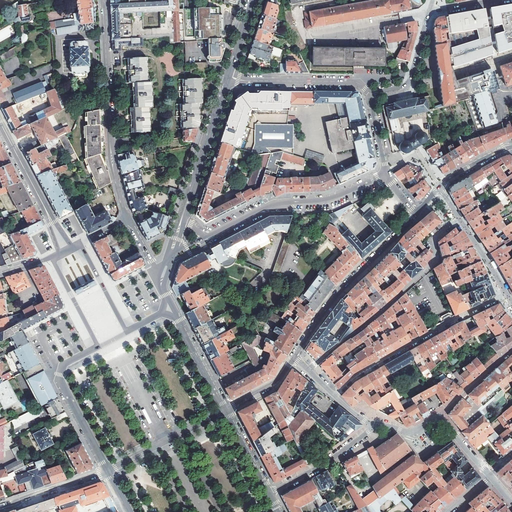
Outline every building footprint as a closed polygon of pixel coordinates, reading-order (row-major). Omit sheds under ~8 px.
[(75,0),(78,11),(94,8),(92,0),(75,0)] [(159,3),(143,4),(127,5),(118,5),(110,5),(112,40),(142,38),(169,37),(169,43),(184,42),(186,42),(184,9),(177,9),(176,0),(167,0),(168,3),(159,3)] [(281,0),(286,28),(299,54),(307,50),(295,25),(292,26),(292,22),(290,10),(287,10),(285,0),(281,0)] [(304,21),(306,29),(411,10),(408,0),(378,0),(305,13),(306,20),(304,21)] [(277,11),(277,6),(275,6),(266,2),(261,16),(274,20),(275,20),(275,19),(277,11)] [(496,44),(499,54),(511,49),(511,4),(490,8),(492,17),(492,19),(493,26),(502,24),(504,32),(494,35),(496,42),(491,43),(492,45),(496,44)] [(18,7),(18,17),(18,18),(21,17),(22,23),(29,21),(27,15),(25,5),(17,7),(18,7)] [(80,25),(92,23),(95,23),(94,8),(78,11),(80,25)] [(216,8),(193,9),(195,42),(196,42),(196,40),(221,39),(220,15),(216,16),(216,15),(217,15),(218,14),(218,9),(217,9),(216,8)] [(193,9),(184,9),(186,42),(195,42),(193,9)] [(447,44),(450,67),(451,67),(453,66),(453,68),(494,56),(487,20),(487,18),(485,9),(447,15),(448,17),(447,17),(445,18),(447,26),(449,44),(447,44)] [(257,28),(272,33),(274,25),(276,20),(275,20),(274,20),(261,16),(257,28)] [(433,26),(433,28),(447,26),(445,18),(445,17),(437,18),(436,19),(435,21),(433,26)] [(49,24),(50,30),(56,29),(75,26),(74,20),(49,24)] [(408,28),(408,30),(409,33),(417,31),(417,30),(416,21),(403,24),(404,29),(408,28)] [(70,32),(93,29),(92,23),(80,25),(75,26),(56,29),(57,35),(71,33),(70,32)] [(386,43),(405,40),(407,40),(405,31),(404,29),(403,24),(383,27),(384,29),(381,30),(382,37),(385,36),(386,43)] [(433,28),(432,30),(433,39),(434,46),(447,44),(449,44),(447,26),(433,28)] [(257,28),(253,40),(268,45),(268,44),(270,38),(271,39),(273,34),(272,33),(257,28)] [(401,49),(411,53),(417,31),(409,33),(408,30),(405,31),(407,40),(405,40),(401,49)] [(142,46),(142,38),(112,40),(113,51),(120,50),(120,46),(129,46),(129,47),(142,46)] [(223,44),(221,43),(221,39),(196,40),(196,42),(195,42),(186,42),(184,42),(185,63),(190,63),(207,63),(209,63),(208,60),(219,59),(221,58),(223,52),(222,51),(222,50),(224,47),(224,45),(223,44)] [(253,40),(247,58),(255,60),(256,57),(269,62),(272,54),(272,51),(278,53),(280,48),(268,44),(268,45),(253,40)] [(74,74),(74,78),(86,78),(86,74),(87,74),(89,71),(88,66),(89,66),(88,48),(87,48),(87,42),(85,41),(70,41),(69,43),(70,55),(69,55),(69,61),(70,61),(70,72),(72,74),(74,74)] [(450,67),(447,44),(434,46),(442,108),(466,100),(470,98),(469,97),(473,96),(467,78),(455,82),(451,67),(450,67)] [(17,55),(13,48),(0,55),(0,56),(4,62),(17,55)] [(358,66),(384,66),(384,50),(313,49),(313,65),(358,66)] [(401,49),(396,58),(409,62),(410,59),(411,55),(411,53),(401,49)] [(135,58),(129,58),(130,82),(130,83),(133,83),(134,106),(131,107),(132,132),(138,131),(138,133),(146,132),(145,131),(151,131),(150,106),(154,106),(152,82),(149,82),(148,57),(142,57),(142,56),(135,56),(135,58)] [(286,64),(285,73),(302,73),(296,61),(286,61),(286,64)] [(511,62),(500,67),(506,88),(511,85),(511,62)] [(182,129),(182,130),(182,142),(194,142),(198,128),(202,116),(199,115),(199,107),(196,107),(196,103),(200,103),(199,99),(202,99),(201,83),(199,83),(198,78),(207,78),(207,63),(190,63),(190,72),(190,75),(191,78),(184,79),(183,79),(184,103),(181,104),(182,129)] [(493,69),(467,78),(473,96),(469,97),(470,98),(466,100),(477,131),(498,124),(488,94),(499,90),(493,69)] [(7,80),(0,83),(0,103),(6,100),(0,90),(11,85),(8,79),(7,80)] [(13,94),(17,104),(47,92),(50,91),(46,84),(43,85),(42,83),(13,94)] [(45,117),(46,118),(61,111),(53,89),(50,91),(47,92),(52,107),(29,118),(32,123),(45,117)] [(219,142),(234,147),(239,149),(246,128),(244,127),(244,126),(246,120),(249,111),(260,111),(266,111),(273,111),(279,111),(281,111),(281,109),(289,109),(289,105),(291,92),(283,92),(283,94),(280,94),(277,94),(277,92),(257,92),(257,94),(248,94),(246,92),(243,95),(238,98),(234,101),(235,102),(232,111),(230,110),(226,121),(227,121),(226,124),(227,125),(226,127),(225,126),(219,142)] [(333,173),(338,185),(367,172),(367,170),(368,170),(369,170),(370,170),(371,170),(371,169),(372,169),(372,170),(373,169),(373,170),(376,165),(375,164),(376,164),(375,163),(375,162),(375,161),(375,160),(375,159),(374,159),(374,158),(370,139),(366,118),(365,118),(361,99),(361,100),(360,97),(360,96),(359,95),(359,94),(358,94),(358,93),(357,93),(356,93),(355,93),(354,93),(353,93),(352,94),(351,94),(351,93),(291,92),(289,105),(314,105),(314,103),(335,103),(344,103),(347,117),(338,119),(334,120),(335,125),(326,127),(332,154),(354,149),(357,163),(333,173)] [(418,98),(411,99),(411,103),(413,104),(414,111),(413,114),(427,111),(425,100),(418,101),(418,98)] [(394,119),(395,118),(402,117),(400,115),(398,107),(399,102),(393,103),(394,106),(386,109),(391,132),(396,131),(394,119)] [(347,117),(344,103),(335,103),(338,119),(347,117)] [(5,109),(2,110),(14,133),(27,126),(25,123),(24,124),(14,105),(9,107),(8,107),(5,109)] [(75,153),(79,161),(99,154),(101,153),(101,141),(102,142),(105,141),(104,137),(102,137),(100,138),(100,124),(102,125),(104,124),(104,120),(101,120),(100,121),(99,110),(78,115),(76,118),(77,121),(71,131),(70,132),(67,134),(65,135),(75,153)] [(27,126),(14,133),(17,139),(31,133),(29,129),(32,128),(41,146),(65,135),(67,134),(64,128),(53,134),(46,118),(45,117),(32,123),(27,126)] [(284,153),(290,155),(293,125),(287,125),(254,124),(254,143),(250,153),(258,155),(270,154),(281,152),(282,153),(284,153)] [(499,130),(479,137),(485,151),(497,144),(506,140),(504,129),(499,130)] [(418,133),(417,133),(416,133),(415,134),(415,135),(414,136),(413,137),(411,138),(407,140),(405,142),(404,142),(402,142),(401,142),(401,143),(400,144),(399,145),(399,146),(399,147),(399,148),(399,150),(399,151),(400,152),(403,155),(405,155),(409,153),(410,152),(411,151),(412,151),(412,149),(413,148),(415,147),(417,145),(419,146),(420,146),(421,145),(422,144),(423,144),(424,143),(425,142),(425,141),(425,140),(426,139),(426,138),(425,137),(425,136),(425,135),(424,134),(423,134),(422,133),(421,132),(420,132),(419,132),(418,133)] [(37,148),(25,154),(31,166),(45,159),(51,156),(47,150),(52,146),(57,143),(58,141),(57,140),(59,139),(65,150),(68,157),(75,153),(65,135),(41,146),(37,148)] [(459,146),(468,160),(470,159),(474,157),(465,142),(463,143),(460,137),(456,138),(458,142),(459,146)] [(479,137),(470,140),(478,155),(482,153),(485,151),(479,137)] [(422,144),(426,151),(435,145),(433,141),(432,141),(430,138),(428,139),(425,141),(425,142),(424,143),(423,144),(422,144)] [(469,140),(465,142),(474,157),(475,156),(477,155),(478,155),(470,140),(469,138),(468,138),(469,140)] [(219,142),(215,157),(229,161),(234,147),(219,142)] [(25,154),(37,148),(34,143),(22,149),(25,154)] [(439,167),(439,168),(445,165),(439,157),(438,154),(437,152),(436,150),(435,145),(426,151),(431,160),(431,163),(430,164),(431,165),(433,165),(434,165),(435,165),(436,166),(437,166),(439,167)] [(447,154),(455,167),(461,164),(462,163),(453,150),(452,145),(448,148),(450,152),(447,154)] [(459,146),(453,150),(462,163),(464,162),(467,160),(468,160),(459,146)] [(0,167),(11,164),(7,157),(3,150),(0,151),(0,167)] [(304,159),(319,164),(322,156),(303,150),(301,158),(304,159)] [(118,161),(123,177),(133,172),(133,170),(137,169),(137,168),(140,167),(141,166),(144,165),(143,160),(140,161),(138,160),(135,161),(133,151),(118,155),(119,161),(118,161)] [(281,152),(270,154),(262,176),(267,178),(265,182),(271,184),(273,178),(269,177),(271,172),(275,174),(278,165),(274,164),(276,160),(279,161),(280,159),(282,153),(281,152)] [(441,152),(438,154),(439,157),(445,165),(448,170),(453,168),(455,167),(447,154),(442,157),(441,152)] [(282,153),(280,159),(302,165),(304,159),(301,158),(290,155),(284,153),(282,153)] [(92,192),(111,182),(107,170),(108,170),(107,167),(105,167),(99,154),(79,161),(92,191),(91,192),(92,192)] [(258,155),(253,169),(250,178),(247,185),(250,190),(251,192),(258,189),(262,176),(270,154),(258,155)] [(511,164),(510,162),(511,160),(511,157),(509,156),(506,156),(502,157),(499,158),(503,164),(499,167),(502,171),(508,168),(511,164)] [(209,173),(224,177),(229,161),(215,157),(209,173)] [(503,164),(499,158),(495,161),(490,164),(494,171),(499,167),(503,164)] [(45,159),(31,166),(32,168),(37,177),(52,169),(48,162),(47,162),(45,159)] [(19,180),(11,164),(0,167),(0,181),(1,184),(2,186),(2,188),(20,182),(19,180)] [(413,177),(417,183),(423,179),(423,178),(422,176),(422,174),(422,173),(422,171),(423,171),(424,170),(422,169),(409,164),(401,169),(406,176),(405,177),(408,181),(413,177)] [(494,171),(490,164),(482,169),(480,170),(486,178),(494,171)] [(52,169),(37,177),(43,189),(44,191),(58,184),(52,172),(56,171),(56,172),(58,172),(66,170),(67,169),(65,165),(52,169)] [(441,171),(442,174),(447,171),(448,170),(445,165),(439,168),(441,171)] [(504,189),(511,183),(511,173),(509,175),(508,173),(505,175),(502,171),(499,167),(494,171),(498,178),(496,180),(497,181),(499,180),(500,181),(499,182),(504,189)] [(123,177),(126,191),(133,189),(134,190),(144,187),(139,169),(133,172),(123,177)] [(399,180),(405,177),(406,176),(401,169),(394,174),(399,180)] [(486,178),(480,170),(479,170),(475,173),(468,176),(473,186),(479,183),(486,178)] [(209,173),(204,188),(212,191),(219,193),(224,177),(209,173)] [(308,178),(309,192),(323,192),(335,186),(329,173),(320,177),(320,176),(316,178),(308,178)] [(242,176),(240,183),(247,185),(250,178),(242,176)] [(267,178),(262,176),(258,189),(259,196),(266,195),(271,194),(272,194),(271,189),(270,188),(271,184),(265,182),(267,178)] [(473,186),(468,176),(467,177),(461,180),(449,187),(448,189),(448,192),(449,194),(463,187),(466,190),(471,187),(473,186)] [(273,185),(271,184),(270,188),(271,189),(272,194),(273,194),(275,197),(283,193),(309,192),(308,178),(295,179),(295,178),(289,178),(289,179),(276,179),(273,185)] [(423,179),(417,183),(415,185),(411,187),(407,190),(411,194),(412,193),(414,192),(416,195),(415,196),(414,198),(416,201),(418,198),(420,200),(430,189),(427,185),(423,179)] [(242,194),(236,181),(233,181),(240,193),(241,195),(242,194)] [(259,196),(258,189),(251,192),(250,190),(244,193),(239,182),(236,181),(242,194),(241,195),(245,203),(259,196)] [(0,193),(8,192),(19,213),(21,212),(33,206),(26,193),(20,182),(2,188),(0,188),(0,193)] [(61,219),(72,213),(58,184),(44,191),(51,204),(58,218),(61,219)] [(167,193),(176,196),(178,190),(169,187),(167,193)] [(473,191),(471,187),(466,190),(463,187),(449,194),(450,195),(451,198),(454,201),(468,194),(473,191)] [(212,191),(204,188),(195,215),(205,223),(212,220),(215,218),(212,211),(213,211),(210,207),(207,206),(212,191)] [(126,191),(133,214),(140,211),(144,209),(147,210),(147,208),(143,196),(143,195),(136,197),(134,190),(133,189),(126,191)] [(233,201),(213,211),(212,211),(215,218),(245,203),(241,195),(240,193),(231,198),(233,201)] [(471,198),(468,194),(454,201),(456,205),(456,206),(471,198)] [(471,198),(456,206),(457,207),(459,210),(460,210),(475,201),(473,197),(471,198)] [(460,210),(463,214),(464,215),(464,216),(477,208),(480,206),(477,200),(475,201),(460,210)] [(373,208),(368,202),(360,209),(363,212),(362,214),(362,215),(363,216),(362,217),(375,231),(360,244),(348,229),(340,236),(360,259),(374,246),(390,232),(383,224),(371,210),(373,208)] [(477,216),(468,222),(472,229),(482,223),(483,222),(482,220),(480,217),(483,215),(483,216),(486,214),(487,217),(489,218),(497,213),(503,209),(499,203),(492,207),(486,211),(484,212),(483,213),(477,216)] [(115,222),(116,219),(112,216),(110,218),(106,211),(94,218),(87,204),(74,211),(81,224),(88,235),(115,222)] [(331,224),(353,205),(352,204),(329,215),(324,215),(324,216),(327,220),(329,222),(331,224)] [(20,227),(15,229),(16,232),(19,231),(29,227),(41,221),(37,214),(33,206),(21,212),(28,224),(20,227)] [(483,213),(484,212),(482,209),(479,211),(477,208),(464,216),(465,217),(465,218),(468,222),(477,216),(483,213)] [(140,211),(133,214),(134,217),(146,241),(164,231),(169,217),(153,211),(151,218),(148,220),(146,219),(144,220),(140,211)] [(431,211),(419,221),(428,232),(440,222),(435,216),(431,211)] [(493,224),(501,220),(497,213),(489,218),(486,220),(488,224),(484,226),(482,223),(472,229),(473,230),(475,233),(476,234),(489,227),(493,224)] [(15,229),(20,227),(14,215),(10,216),(8,216),(15,229)] [(282,231),(286,232),(292,216),(269,217),(223,241),(219,243),(225,253),(225,254),(230,256),(235,258),(238,250),(246,246),(249,253),(270,242),(266,236),(273,232),(282,231)] [(498,231),(505,227),(503,224),(501,220),(493,224),(496,229),(496,228),(498,231)] [(43,225),(41,221),(29,227),(19,231),(22,236),(27,233),(28,236),(30,235),(43,228),(43,225)] [(418,223),(410,230),(419,241),(428,232),(419,221),(418,223)] [(507,236),(511,233),(511,223),(505,227),(498,231),(493,234),(481,242),(482,243),(486,248),(487,249),(499,241),(501,240),(498,237),(496,238),(495,236),(503,231),(506,237),(507,236)] [(333,284),(334,285),(351,266),(360,259),(340,236),(336,231),(337,230),(336,229),(336,228),(335,228),(330,225),(329,224),(325,229),(323,233),(341,252),(341,254),(336,259),(336,260),(323,273),(333,284)] [(481,242),(493,234),(489,227),(476,234),(477,235),(478,237),(481,242)] [(438,242),(439,246),(445,243),(449,240),(458,233),(456,231),(455,228),(438,242)] [(423,251),(419,255),(426,262),(433,253),(430,250),(428,249),(427,251),(419,241),(410,230),(404,235),(403,236),(413,248),(417,244),(418,245),(417,246),(420,248),(423,251)] [(449,240),(452,245),(467,238),(466,237),(464,233),(462,230),(458,233),(449,240)] [(32,243),(28,236),(27,233),(22,236),(19,231),(16,232),(9,235),(14,245),(4,250),(6,253),(12,263),(16,262),(33,257),(35,256),(36,255),(36,254),(37,253),(36,252),(32,243)] [(114,232),(92,244),(97,252),(102,261),(116,253),(117,252),(123,249),(114,232)] [(288,244),(291,241),(289,239),(287,236),(285,235),(272,274),(278,276),(288,244)] [(398,242),(397,243),(407,252),(411,256),(413,254),(413,253),(411,251),(413,248),(403,236),(398,242)] [(450,246),(453,250),(454,250),(470,242),(469,241),(467,238),(452,245),(450,246)] [(492,258),(493,259),(505,251),(510,248),(511,247),(511,239),(510,241),(502,246),(490,253),(491,256),(492,258)] [(490,253),(502,246),(499,241),(487,249),(490,253)] [(454,250),(456,254),(467,250),(473,247),(472,246),(470,242),(454,250)] [(210,248),(213,253),(215,258),(216,257),(221,262),(227,258),(225,254),(225,253),(219,243),(210,248)] [(404,268),(402,267),(401,268),(403,270),(410,279),(411,279),(415,275),(416,274),(422,269),(413,259),(411,256),(407,252),(397,243),(390,251),(389,253),(398,262),(404,256),(410,262),(404,268)] [(446,248),(447,247),(445,243),(439,246),(440,249),(440,251),(446,248)] [(443,260),(442,263),(445,270),(455,266),(459,263),(477,254),(473,248),(473,247),(467,250),(456,254),(454,255),(457,262),(453,263),(449,257),(443,259),(443,260)] [(496,263),(498,267),(511,257),(511,247),(510,248),(511,250),(511,255),(509,257),(505,251),(493,259),(494,260),(496,263)] [(181,295),(185,293),(180,284),(211,267),(209,262),(212,260),(209,255),(206,250),(180,264),(172,288),(177,297),(181,295)] [(116,253),(102,261),(102,263),(109,275),(141,257),(139,251),(124,260),(125,261),(121,263),(116,253)] [(7,265),(12,263),(6,253),(2,255),(4,261),(7,265)] [(380,262),(374,268),(384,279),(387,283),(389,281),(390,281),(385,275),(389,271),(394,277),(399,273),(395,269),(398,265),(400,267),(399,268),(401,271),(403,270),(401,268),(402,267),(402,266),(398,262),(389,253),(380,262)] [(416,255),(413,259),(422,269),(425,264),(426,262),(419,255),(417,253),(416,253),(416,255)] [(477,254),(459,263),(460,266),(464,264),(465,265),(462,267),(463,269),(468,267),(481,261),(479,258),(477,255),(477,254)] [(141,257),(109,275),(111,280),(114,281),(116,283),(129,275),(139,269),(144,266),(145,263),(141,257)] [(502,273),(504,276),(505,279),(511,275),(511,257),(498,267),(501,271),(502,273)] [(459,276),(450,280),(451,282),(452,283),(454,282),(462,279),(469,276),(474,274),(484,269),(483,265),(481,263),(481,261),(468,267),(463,269),(458,271),(457,272),(459,276)] [(438,281),(440,286),(444,284),(451,282),(450,280),(449,278),(448,276),(445,270),(442,263),(440,264),(433,269),(439,281),(438,281)] [(52,281),(44,266),(29,271),(44,301),(45,302),(59,295),(52,281)] [(455,266),(445,270),(448,276),(455,273),(457,272),(458,271),(455,266)] [(369,273),(377,284),(378,285),(384,279),(374,268),(373,269),(369,273)] [(486,272),(484,269),(474,274),(474,276),(470,278),(471,280),(486,273),(486,272)] [(333,284),(323,273),(319,270),(299,298),(303,302),(306,305),(311,309),(313,311),(333,284)] [(389,281),(387,283),(389,285),(396,293),(403,286),(410,279),(403,270),(401,271),(399,273),(394,277),(396,278),(390,283),(389,281)] [(30,286),(23,272),(14,275),(5,278),(14,295),(30,286)] [(365,276),(373,287),(377,284),(369,273),(366,275),(365,276)] [(469,276),(462,279),(464,283),(468,281),(473,291),(490,284),(489,282),(486,273),(471,280),(470,278),(469,276)] [(361,280),(371,292),(375,289),(373,287),(365,276),(364,277),(361,280)] [(75,291),(76,294),(77,294),(78,294),(78,293),(78,292),(82,290),(82,291),(83,291),(84,291),(84,290),(84,289),(87,287),(88,288),(89,288),(90,288),(89,287),(90,287),(89,286),(93,284),(93,285),(94,285),(95,284),(96,284),(94,281),(93,281),(93,280),(91,281),(91,282),(91,283),(90,284),(89,283),(88,284),(88,283),(86,284),(87,284),(86,285),(83,287),(82,287),(81,286),(80,287),(81,288),(80,289),(78,290),(78,289),(77,290),(77,289),(75,290),(75,291)] [(358,282),(357,283),(367,297),(371,292),(361,280),(358,282)] [(377,310),(368,298),(367,297),(357,283),(348,292),(346,294),(357,307),(355,309),(357,313),(360,316),(364,321),(377,310)] [(495,296),(493,292),(491,288),(490,284),(473,291),(471,291),(464,294),(461,295),(468,309),(484,301),(495,296)] [(389,285),(382,290),(389,300),(396,293),(389,285)] [(200,289),(198,286),(189,291),(191,294),(200,289)] [(190,311),(202,305),(209,301),(206,296),(208,295),(204,287),(200,289),(191,294),(189,291),(185,293),(181,295),(190,311)] [(381,290),(378,293),(386,302),(389,300),(382,290),(381,290)] [(445,296),(454,315),(457,314),(468,309),(461,295),(464,294),(463,293),(462,291),(461,293),(460,293),(456,295),(455,292),(445,296)] [(372,295),(368,298),(377,310),(386,302),(378,293),(377,292),(374,296),(372,295)] [(2,294),(0,294),(0,318),(0,319),(7,317),(12,316),(13,315),(12,313),(9,313),(8,312),(11,311),(9,306),(6,307),(2,294)] [(31,302),(21,308),(23,312),(26,319),(37,313),(32,304),(36,302),(40,300),(36,294),(29,298),(31,301),(31,302)] [(341,299),(325,320),(309,340),(310,341),(307,345),(320,355),(364,321),(360,316),(357,319),(354,316),(357,313),(355,309),(357,307),(346,294),(341,299)] [(405,313),(397,318),(401,326),(405,332),(409,329),(411,332),(406,335),(410,340),(414,338),(426,331),(405,294),(401,297),(398,300),(405,313)] [(45,302),(44,301),(37,305),(36,302),(32,304),(37,313),(43,310),(47,318),(49,317),(63,310),(64,305),(59,295),(45,302)] [(295,295),(289,303),(310,318),(314,312),(313,311),(311,309),(306,305),(303,309),(299,305),(301,302),(302,303),(303,302),(299,298),(295,295)] [(394,304),(390,307),(397,318),(405,313),(398,300),(394,304)] [(285,309),(286,310),(291,312),(293,308),(296,310),(296,311),(297,313),(295,316),(296,316),(307,323),(310,318),(289,303),(285,309)] [(498,304),(489,308),(492,313),(490,314),(494,319),(504,310),(499,305),(498,304)] [(190,311),(185,314),(192,326),(193,329),(210,320),(208,317),(211,315),(212,314),(210,310),(209,310),(208,311),(205,305),(203,307),(202,305),(190,311)] [(390,307),(383,314),(401,345),(408,341),(410,340),(406,335),(405,332),(401,326),(394,330),(390,322),(397,318),(390,307)] [(455,324),(464,341),(476,334),(477,335),(481,334),(480,333),(486,330),(483,325),(486,323),(496,336),(500,334),(498,331),(501,328),(497,322),(494,319),(490,314),(492,313),(489,308),(472,316),(472,317),(478,327),(469,332),(463,321),(455,324)] [(35,324),(47,318),(43,310),(37,313),(26,319),(15,324),(10,327),(0,331),(0,357),(7,354),(29,343),(23,330),(35,324)] [(301,332),(307,323),(296,316),(295,319),(293,320),(291,319),(292,318),(291,317),(293,314),(291,312),(286,310),(280,318),(301,332)] [(504,311),(504,310),(494,319),(497,322),(506,313),(504,311)] [(23,312),(13,315),(12,316),(15,324),(26,319),(23,312)] [(274,343),(265,339),(264,341),(273,346),(272,346),(286,355),(301,332),(280,318),(272,313),(268,319),(276,325),(279,320),(285,324),(280,331),(275,327),(273,331),(279,335),(274,343)] [(506,314),(506,313),(497,322),(501,328),(510,320),(508,317),(506,314)] [(401,345),(383,314),(376,319),(381,328),(383,333),(393,350),(399,346),(401,345)] [(0,319),(0,331),(10,327),(7,317),(0,319)] [(377,340),(386,354),(391,351),(393,350),(383,333),(381,334),(381,336),(383,339),(380,341),(376,332),(381,328),(376,319),(369,325),(374,334),(377,340)] [(511,320),(511,319),(510,320),(501,328),(504,331),(506,329),(511,325),(511,320)] [(210,320),(193,329),(195,331),(202,345),(229,330),(226,325),(217,330),(211,320),(210,320)] [(464,343),(465,342),(464,341),(455,324),(450,327),(448,328),(453,336),(456,341),(459,346),(464,343)] [(362,331),(378,359),(384,355),(386,354),(377,340),(372,343),(369,337),(374,334),(369,325),(362,331)] [(511,325),(506,329),(504,331),(501,334),(500,334),(496,336),(487,343),(491,347),(496,343),(497,342),(496,341),(494,342),(493,340),(496,338),(498,341),(504,337),(502,334),(506,331),(508,334),(511,330),(511,325)] [(236,326),(229,330),(202,345),(203,347),(210,360),(228,350),(225,345),(224,345),(223,346),(221,342),(222,342),(223,342),(225,341),(225,342),(233,337),(232,335),(238,331),(236,326)] [(442,332),(441,332),(453,351),(459,346),(456,341),(452,343),(449,338),(453,336),(448,328),(442,332)] [(511,330),(508,334),(510,337),(508,338),(507,337),(505,338),(504,337),(498,341),(501,346),(506,342),(510,347),(511,345),(511,339),(511,338),(511,337),(511,330)] [(367,347),(354,356),(356,358),(353,361),(351,358),(351,359),(350,359),(350,360),(350,361),(350,362),(351,362),(346,366),(349,369),(352,374),(376,360),(378,359),(362,331),(351,338),(341,345),(335,349),(340,357),(362,342),(363,342),(364,342),(364,343),(367,347)] [(447,356),(453,351),(441,332),(436,335),(435,336),(443,349),(445,348),(445,346),(444,344),(446,343),(449,348),(444,351),(447,356)] [(273,377),(279,365),(286,355),(272,346),(273,346),(264,341),(265,339),(260,336),(258,334),(241,343),(252,364),(256,372),(257,372),(262,382),(273,377)] [(438,357),(441,361),(447,357),(447,356),(444,351),(443,349),(435,336),(430,339),(429,340),(436,353),(438,352),(438,351),(440,349),(443,354),(438,357)] [(428,340),(422,343),(430,357),(436,353),(429,340),(428,340)] [(503,353),(510,347),(506,342),(501,346),(499,347),(503,353)] [(39,362),(29,343),(7,354),(8,355),(8,356),(7,356),(8,358),(9,359),(10,358),(10,360),(12,359),(20,374),(23,372),(40,363),(39,362)] [(436,365),(433,361),(430,357),(422,343),(417,347),(415,347),(429,371),(436,365)] [(497,343),(496,343),(491,347),(494,351),(499,357),(503,353),(499,347),(496,344),(497,343)] [(307,345),(304,350),(308,354),(314,361),(320,355),(307,345)] [(228,350),(210,360),(218,375),(219,377),(234,369),(227,355),(228,354),(228,356),(238,350),(236,346),(228,350)] [(410,351),(409,351),(414,359),(423,375),(429,371),(415,347),(410,351)] [(335,349),(318,365),(324,372),(333,383),(334,384),(349,369),(346,366),(341,371),(340,370),(339,370),(334,364),(335,362),(341,358),(340,357),(335,349)] [(379,368),(384,377),(414,359),(409,351),(390,362),(379,368)] [(449,360),(456,355),(455,354),(453,352),(453,351),(447,356),(447,357),(449,360)] [(499,357),(494,351),(480,363),(485,368),(499,357)] [(438,357),(433,361),(436,365),(441,361),(438,357)] [(502,363),(496,368),(499,368),(502,371),(501,372),(504,375),(501,377),(504,383),(506,382),(511,379),(511,372),(510,373),(508,367),(511,362),(509,359),(508,357),(505,360),(502,363)] [(476,358),(471,362),(479,374),(483,371),(485,368),(480,363),(476,358)] [(471,362),(464,367),(473,379),(475,377),(479,374),(471,362)] [(40,363),(23,372),(41,406),(58,397),(51,385),(50,384),(43,371),(44,370),(40,363)] [(236,382),(225,389),(231,399),(262,382),(257,372),(256,372),(252,364),(244,369),(249,376),(243,379),(241,375),(235,379),(236,382)] [(464,371),(459,375),(466,384),(468,383),(473,379),(464,367),(464,366),(462,368),(464,371)] [(372,372),(380,385),(386,381),(384,377),(379,368),(374,371),(372,372)] [(437,377),(440,381),(451,397),(454,395),(456,393),(458,395),(463,389),(461,389),(466,384),(459,375),(455,368),(452,370),(454,373),(453,374),(458,381),(456,383),(452,380),(451,382),(445,377),(442,373),(437,377)] [(467,402),(463,398),(456,406),(448,415),(462,432),(461,433),(468,441),(488,425),(489,424),(484,417),(484,414),(482,410),(489,405),(488,405),(493,401),(496,405),(495,406),(496,407),(499,405),(502,409),(509,403),(505,398),(505,396),(504,394),(509,389),(506,382),(504,383),(501,377),(504,375),(501,372),(502,371),(499,368),(496,368),(495,368),(495,369),(489,374),(483,380),(483,381),(476,387),(467,395),(470,397),(467,402)] [(291,369),(277,392),(281,399),(287,406),(291,413),(293,408),(286,403),(294,391),(292,389),(294,386),(301,391),(304,383),(307,381),(291,369)] [(349,369),(334,384),(337,388),(345,381),(352,374),(349,369)] [(379,389),(382,388),(380,385),(372,372),(370,373),(366,376),(373,388),(376,392),(379,389)] [(362,400),(369,406),(380,398),(376,392),(372,395),(369,391),(373,388),(366,376),(357,381),(354,382),(341,396),(351,407),(360,400),(361,399),(362,400)] [(7,380),(2,383),(0,383),(0,400),(4,408),(18,401),(7,380)] [(308,382),(307,381),(304,383),(301,391),(295,405),(301,410),(303,410),(304,411),(311,417),(309,419),(313,423),(315,421),(340,442),(348,435),(345,433),(350,426),(353,429),(354,431),(362,425),(338,406),(329,418),(328,417),(327,417),(327,418),(309,403),(309,402),(309,401),(309,400),(316,391),(317,392),(319,391),(308,382)] [(440,381),(418,394),(420,398),(421,400),(436,392),(443,405),(451,397),(440,381)] [(390,386),(383,390),(386,394),(392,390),(390,386)] [(387,415),(393,419),(399,416),(399,415),(398,413),(409,407),(409,406),(405,399),(399,402),(392,390),(386,394),(383,396),(380,398),(369,406),(378,411),(379,408),(382,405),(383,406),(389,402),(395,410),(387,415)] [(277,392),(270,395),(284,419),(290,415),(291,413),(287,406),(281,399),(277,392)] [(414,404),(422,418),(423,417),(429,414),(422,401),(418,404),(416,400),(420,398),(418,394),(410,398),(414,404)] [(270,395),(264,398),(278,424),(284,419),(270,395)] [(59,400),(58,397),(41,406),(11,421),(13,424),(14,427),(14,428),(22,424),(21,423),(27,420),(27,422),(40,415),(40,414),(44,412),(44,410),(47,408),(50,413),(49,414),(49,415),(50,414),(52,418),(54,417),(56,416),(65,411),(59,400)] [(245,426),(253,421),(251,418),(254,416),(255,416),(254,414),(262,410),(257,401),(237,412),(244,424),(245,426)] [(404,425),(404,426),(407,427),(413,423),(421,419),(422,418),(414,404),(413,404),(409,406),(409,407),(398,413),(399,415),(399,416),(403,423),(404,425)] [(511,406),(501,415),(511,429),(511,406)] [(293,438),(296,444),(299,441),(313,423),(309,419),(311,417),(304,411),(303,410),(301,410),(294,418),(290,423),(287,426),(293,438)] [(68,416),(65,411),(56,416),(58,421),(68,416)] [(487,438),(501,456),(511,448),(511,447),(511,429),(501,415),(497,418),(504,427),(505,428),(506,427),(507,429),(498,436),(488,425),(468,441),(475,449),(476,447),(487,438)] [(251,418),(253,421),(257,429),(260,427),(254,416),(251,418)] [(278,424),(287,442),(293,438),(287,426),(286,425),(284,421),(284,419),(278,424)] [(8,423),(4,425),(3,456),(6,456),(7,427),(13,424),(11,421),(8,423)] [(245,427),(252,441),(267,433),(274,426),(271,421),(271,422),(260,427),(257,429),(253,421),(245,426),(245,427)] [(259,454),(260,456),(276,448),(272,442),(271,443),(268,438),(276,431),(274,428),(276,427),(276,425),(274,426),(267,433),(252,441),(259,454)] [(53,444),(45,428),(33,434),(41,450),(53,444)] [(379,473),(410,450),(397,433),(374,450),(372,446),(366,449),(379,473)] [(299,441),(296,444),(303,457),(307,465),(310,464),(299,441)] [(452,441),(436,453),(442,460),(443,462),(444,462),(446,460),(450,457),(459,450),(452,441)] [(65,451),(78,474),(92,469),(93,465),(87,454),(81,443),(65,451)] [(261,458),(274,483),(307,465),(303,457),(299,460),(300,461),(284,469),(284,468),(281,469),(275,457),(281,454),(281,453),(287,450),(284,444),(276,448),(260,456),(261,458)] [(5,469),(0,470),(0,477),(6,476),(6,475),(21,467),(24,465),(17,446),(13,447),(11,448),(17,460),(4,467),(5,469)] [(384,476),(414,453),(412,450),(382,473),(384,476)] [(445,464),(452,473),(465,489),(480,478),(473,468),(472,467),(469,469),(463,474),(462,472),(458,468),(467,461),(466,460),(459,450),(450,457),(452,459),(457,465),(456,466),(454,468),(449,462),(448,462),(445,464)] [(433,468),(442,460),(436,453),(424,462),(429,469),(430,470),(433,468)] [(372,486),(374,491),(377,498),(392,487),(394,485),(400,480),(401,479),(413,471),(422,464),(414,454),(372,486)] [(360,473),(363,470),(356,455),(342,462),(350,476),(358,472),(360,473)] [(0,477),(0,483),(15,478),(17,485),(24,482),(30,480),(33,489),(47,485),(51,483),(46,470),(41,456),(37,459),(37,461),(35,462),(34,460),(24,465),(25,469),(22,470),(21,467),(6,475),(6,476),(0,477)] [(442,460),(433,468),(434,470),(443,462),(442,460)] [(414,472),(420,479),(426,486),(432,481),(437,487),(431,492),(444,506),(446,504),(453,498),(428,470),(429,469),(424,462),(422,464),(413,471),(414,472)] [(509,474),(511,471),(511,466),(508,463),(503,467),(496,473),(509,487),(511,485),(508,481),(510,480),(511,478),(509,474)] [(46,470),(51,483),(62,479),(66,478),(60,465),(46,470)] [(428,470),(453,498),(460,493),(465,489),(452,473),(451,474),(453,477),(445,483),(443,480),(435,472),(434,470),(433,468),(430,470),(429,469),(428,470)] [(334,484),(326,471),(312,478),(317,487),(318,486),(321,490),(328,486),(328,487),(334,484)] [(414,472),(403,481),(409,489),(420,479),(414,472)] [(453,477),(451,474),(443,480),(445,483),(453,477)] [(321,500),(311,479),(280,495),(289,511),(301,511),(299,508),(314,500),(318,507),(324,504),(321,500)] [(24,482),(27,492),(33,489),(30,480),(24,482)] [(92,485),(12,511),(44,511),(57,508),(56,506),(62,504),(63,508),(58,510),(58,511),(117,511),(113,502),(103,484),(99,482),(92,485)] [(346,487),(358,510),(366,506),(362,500),(351,485),(346,487)] [(398,497),(400,495),(394,485),(392,487),(398,497)] [(366,506),(370,511),(379,511),(378,510),(379,506),(386,499),(391,500),(395,504),(400,499),(398,497),(392,487),(377,498),(366,506)] [(487,511),(488,511),(500,502),(496,498),(495,496),(493,494),(488,488),(476,497),(484,507),(488,503),(491,506),(486,510),(487,511)] [(362,500),(366,506),(377,498),(374,491),(362,500)] [(403,497),(401,495),(400,495),(398,497),(400,499),(412,511),(437,511),(441,509),(444,506),(431,492),(430,491),(413,508),(411,506),(412,505),(411,504),(404,497),(403,496),(403,497)] [(487,511),(486,510),(484,507),(476,497),(474,499),(468,504),(471,507),(475,511),(479,511),(482,510),(483,511),(487,511)] [(323,499),(321,500),(324,504),(318,507),(317,508),(319,511),(336,511),(331,501),(325,503),(325,502),(324,500),(323,499)] [(488,511),(496,511),(504,506),(501,503),(500,502),(488,511)]
